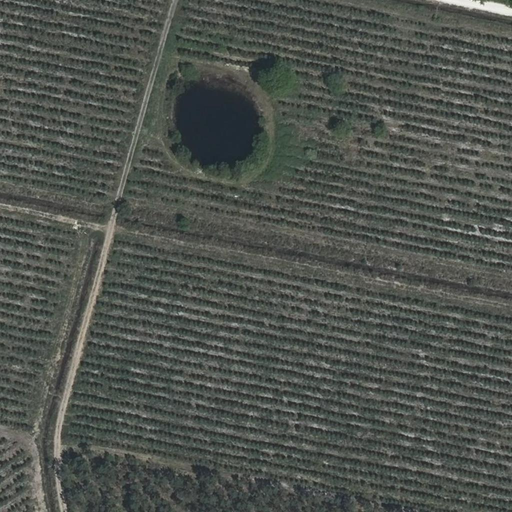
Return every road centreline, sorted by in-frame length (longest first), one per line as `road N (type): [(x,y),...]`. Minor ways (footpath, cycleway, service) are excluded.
road 1 (track): [(64,511),(56,437),(62,407),(175,0)]
road 2 (track): [(0,205),(511,308)]
